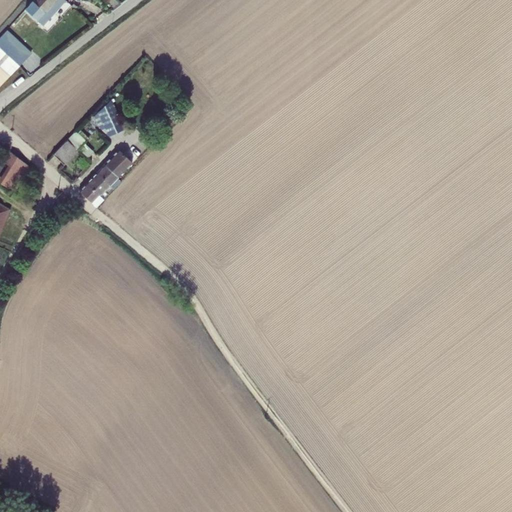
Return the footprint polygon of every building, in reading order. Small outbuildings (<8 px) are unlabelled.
[(44,24),(66,0),(33,0),(26,8),(44,24)] [(12,48),(6,54),(19,67),(25,60),(12,48)] [(0,56),(0,67),(10,76),(19,67),(6,54),(4,52),(0,56)] [(0,67),(0,80),(4,83),(10,76),(0,67)] [(95,111),(107,137),(127,128),(115,102),(95,111)] [(83,125),(74,134),(84,144),(93,135),(83,125)] [(74,134),(60,148),(71,158),(84,144),(74,134)] [(126,147),(103,169),(120,184),(129,175),(126,173),(139,159),(126,147)] [(5,150),(0,158),(0,164),(11,171),(4,183),(14,190),(29,164),(5,150)] [(103,169),(95,177),(112,193),(120,184),(103,169)] [(112,193),(95,177),(86,186),(103,202),(112,193)] [(0,236),(11,209),(0,201),(0,236)]
